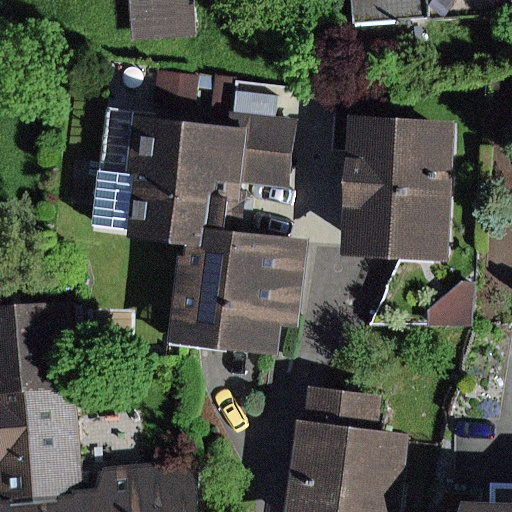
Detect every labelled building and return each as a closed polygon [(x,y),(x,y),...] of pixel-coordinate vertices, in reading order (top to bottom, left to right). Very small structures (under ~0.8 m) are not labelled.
[(192,0),(133,0),(138,42),(196,37),(192,0)] [(511,19),(511,0),(358,0),(360,30),(511,19)] [(213,224),(243,228),(250,176),(256,124),(156,110),(147,176),(159,178),(152,232),(211,240),(213,224)] [(305,183),(314,117),(258,110),(256,124),(250,176),(305,183)] [(474,118),(374,114),(368,244),(468,248),(474,118)] [(243,228),(213,224),(211,240),(198,338),(306,352),(320,238),(243,228)] [(0,472),(13,471),(15,495),(97,490),(87,298),(3,303),(8,388),(0,388),(0,472)] [(380,395),(312,387),(296,511),(397,511),(407,438),(375,434),(380,395)] [(15,495),(15,511),(215,511),(212,458),(112,463),(113,489),(97,490),(15,495)] [(511,511),(511,499),(494,500),(494,511),(511,511)]
